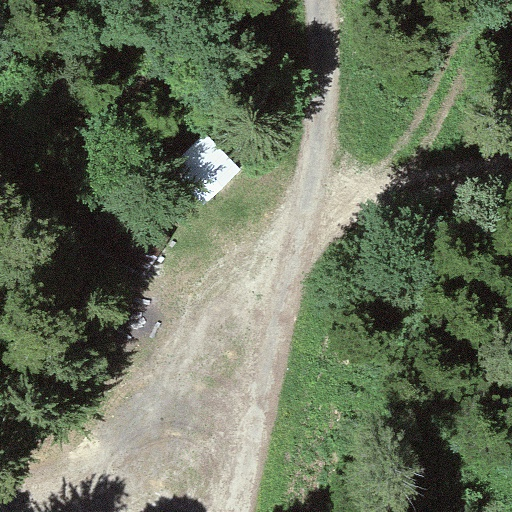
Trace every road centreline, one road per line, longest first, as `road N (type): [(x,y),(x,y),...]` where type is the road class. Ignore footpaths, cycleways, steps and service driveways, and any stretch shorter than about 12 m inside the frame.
road 1 (track): [(0,482),(99,438),(213,341),(303,219)]
road 2 (track): [(233,511),(303,219)]
road 3 (track): [(303,219),(334,82),(326,0)]
road 4 (track): [(511,175),(303,219)]
